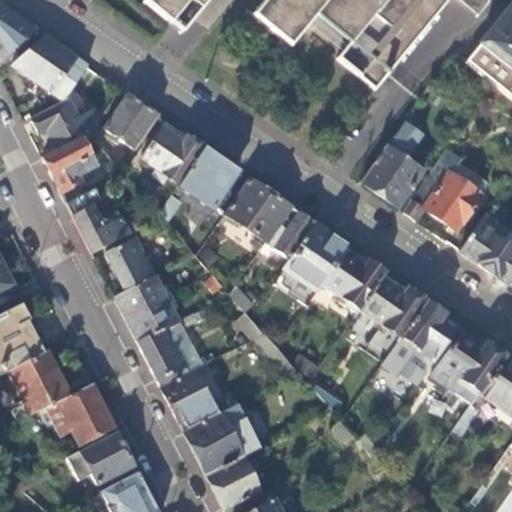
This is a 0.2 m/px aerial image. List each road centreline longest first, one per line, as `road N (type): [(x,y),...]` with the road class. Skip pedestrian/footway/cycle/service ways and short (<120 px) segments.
road 1 (residential): [(41,0),(511,326)]
road 2 (residential): [(188,511),(0,146)]
